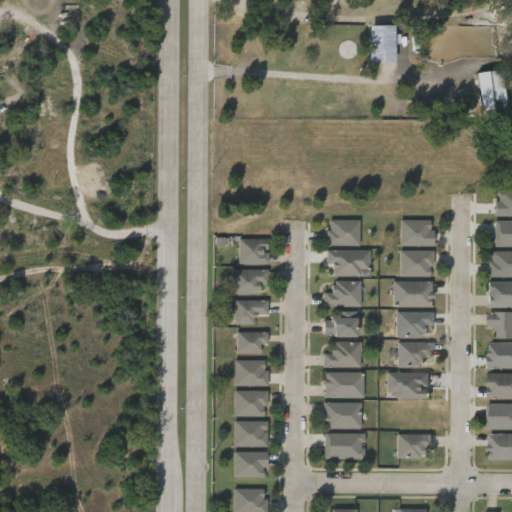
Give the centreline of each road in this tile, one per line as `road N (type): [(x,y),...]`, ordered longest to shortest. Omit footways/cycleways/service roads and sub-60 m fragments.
road 1 (secondary): [(170,0),(169,511)]
road 2 (secondary): [(200,511),(200,0)]
road 3 (residential): [(462,202),(459,511)]
road 4 (residential): [(295,511),(296,228)]
road 5 (residential): [(295,483),(511,485)]
